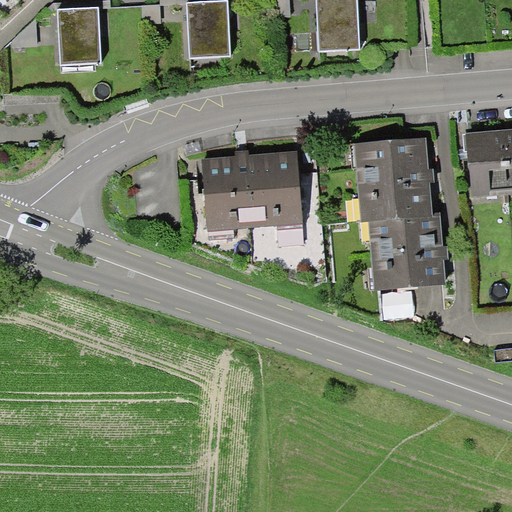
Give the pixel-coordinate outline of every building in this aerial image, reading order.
[(232,0),(190,0),(192,55),(234,54),(232,0)] [(362,0),(320,0),(322,48),(363,47),(362,0)] [(102,5),(60,6),(62,62),(103,61),(102,5)] [(511,132),(501,134),(505,188),(511,187),(511,132)] [(501,134),(465,136),(469,191),(505,188),(501,134)] [(363,223),(372,222),(377,291),(441,286),(436,215),(427,216),(422,141),(358,146),(363,223)] [(294,155),(200,163),(206,242),(232,240),(231,228),(275,225),(277,246),(301,244),(294,155)] [(511,279),(469,283),(471,310),(511,307),(511,279)]
